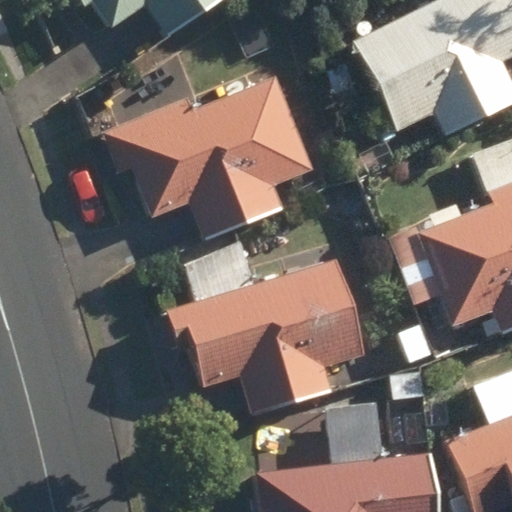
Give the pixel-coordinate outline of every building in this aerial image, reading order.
[(148,12),(170,45),(236,0),(74,0),(87,18),(97,12),(113,36),(148,12)] [(435,122),(447,145),(511,112),(511,91),(502,72),(511,67),(511,0),(461,0),(355,54),(399,140),(435,122)] [(327,80),(335,104),(356,97),(348,73),(327,80)] [(191,211),(207,248),(282,217),(272,194),(313,177),(274,86),(192,120),(188,107),(105,141),(121,180),(133,174),(155,226),(191,211)] [(484,331),(489,344),(502,340),(505,345),(511,341),(511,148),(472,164),(491,214),(464,226),(459,214),(432,224),(436,236),(420,243),(416,237),(391,247),(416,312),(442,302),(455,333),(495,318),(497,325),(484,331)] [(294,192),(301,208),(328,197),(321,180),(294,192)] [(328,209),(357,224),(361,215),(357,205),(346,198),(331,203),(328,209)] [(320,234),(337,253),(350,241),(333,223),(320,234)] [(241,383),(255,425),(331,399),(324,376),(364,363),(334,269),(252,295),(240,256),(185,273),(197,311),(169,321),(181,361),(193,357),(204,394),(241,383)] [(399,343),(410,370),(430,363),(419,335),(399,343)] [(391,384),(393,406),(423,404),(421,382),(391,384)] [(286,421),(287,431),(319,427),(318,418),(286,421)] [(255,483),(258,511),(436,511),(431,465),(383,471),(376,419),(330,425),(335,475),(255,483)] [(244,429),(246,445),(268,441),(266,426),(244,429)] [(511,511),(511,427),(446,453),(467,511),(511,511)]
